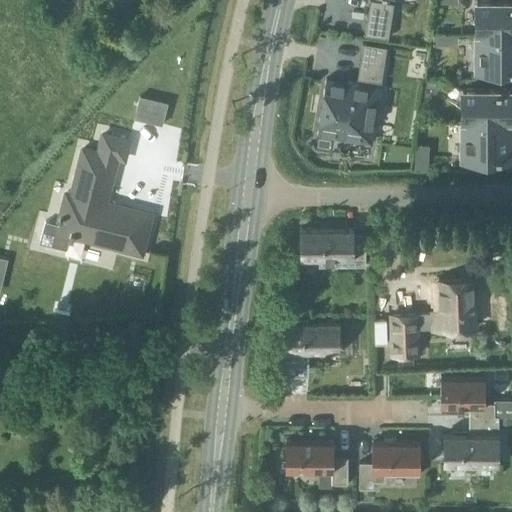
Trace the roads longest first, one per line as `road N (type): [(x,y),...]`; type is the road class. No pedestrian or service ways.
road 1 (residential): [(511,188),(244,189)]
road 2 (tertiary): [(223,409),(244,189)]
road 3 (residential): [(223,409),(416,409)]
road 4 (tertiary): [(244,189),(281,0)]
